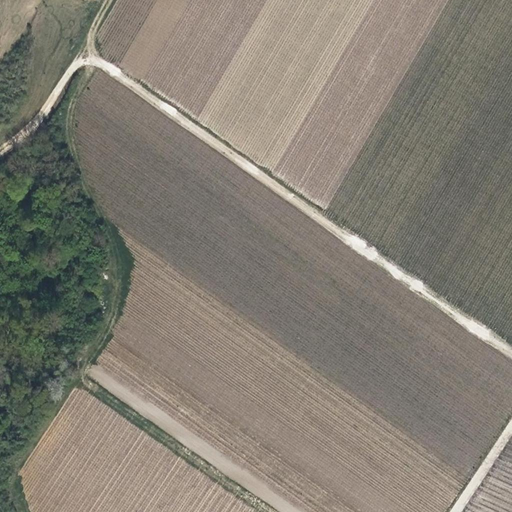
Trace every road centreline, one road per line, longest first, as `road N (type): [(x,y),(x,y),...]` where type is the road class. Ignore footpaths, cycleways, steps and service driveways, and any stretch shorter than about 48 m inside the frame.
road 1 (track): [(511,354),(99,58),(70,69),(39,117),(0,153)]
road 2 (track): [(24,511),(13,475),(86,359),(113,292),(114,245),(69,127),(70,98),(104,0)]
